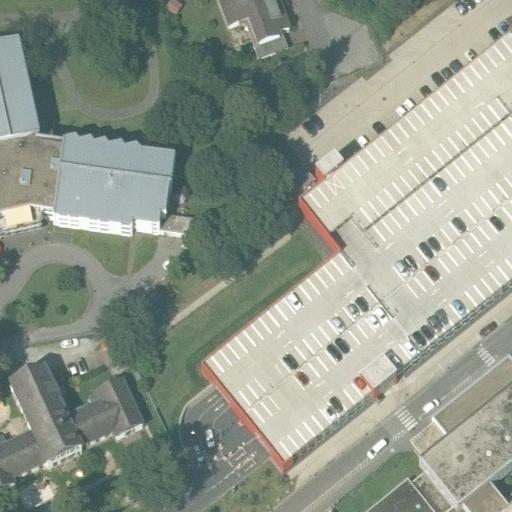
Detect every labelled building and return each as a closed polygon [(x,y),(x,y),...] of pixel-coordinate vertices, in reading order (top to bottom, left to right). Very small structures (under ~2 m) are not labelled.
[(219,0),(229,27),(249,20),(258,45),(259,47),(278,39),(277,35),(288,30),(276,0),(219,0)] [(278,39),(259,47),(258,45),(253,47),(258,61),(283,52),(278,39)] [(322,191),(298,211),(338,261),(201,369),(222,396),(262,445),(284,473),(511,291),(511,43),(344,178),(334,166),(314,182),(322,191)] [(18,50),(0,53),(0,227),(3,226),(31,219),(53,222),(53,226),(131,236),(132,231),(159,235),(159,234),(160,223),(165,223),(166,219),(169,195),(171,195),(175,164),(63,149),(63,151),(38,148),(37,145),(39,145),(18,50)] [(201,224),(166,219),(165,223),(160,223),(159,234),(199,240),(201,224)] [(459,440),(469,432),(468,430),(511,394),(511,367),(509,363),(432,425),(448,445),(457,438),(459,440)] [(97,396),(98,397),(89,401),(93,410),(88,412),(84,412),(79,413),(75,416),(72,420),(66,422),(44,375),(9,391),(32,439),(28,441),(22,440),(17,442),(13,445),(10,449),(6,451),(2,443),(0,444),(0,497),(15,490),(12,485),(45,469),(47,472),(82,456),(80,452),(115,435),(118,441),(143,429),(123,385),(97,396)] [(511,511),(511,397),(469,432),(459,440),(448,449),(436,433),(428,439),(420,446),(414,451),(427,466),(419,472),(423,477),(409,489),(407,485),(373,511),(511,511)]
